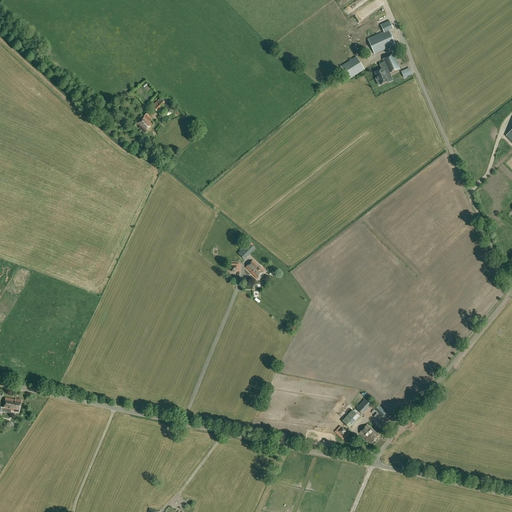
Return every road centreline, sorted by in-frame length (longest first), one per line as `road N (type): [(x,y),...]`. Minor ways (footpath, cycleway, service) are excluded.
road 1 (unclassified): [(372,463),(0,383)]
road 2 (unclassified): [(372,463),(510,292)]
road 3 (unclassified): [(467,192),(383,0)]
road 4 (unclassified): [(511,496),(372,463)]
